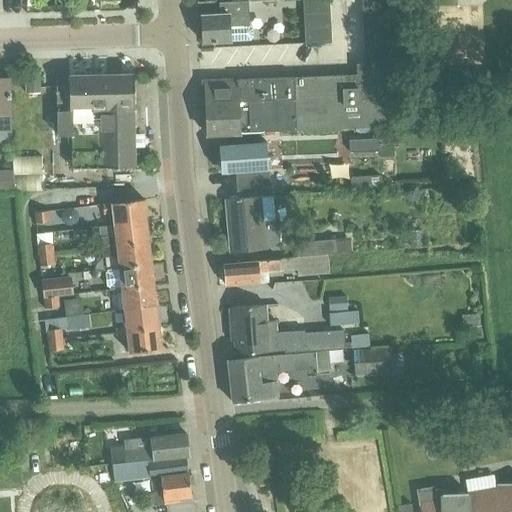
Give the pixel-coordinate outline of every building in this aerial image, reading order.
[(331,29),(330,14),(329,0),(304,0),(303,0),(304,15),(305,30),(331,29)] [(362,0),(363,11),(389,10),(388,0),(362,0)] [(363,11),(363,24),(390,23),(389,10),(363,11)] [(217,15),(202,16),(203,44),(231,42),(249,42),(251,39),(251,30),(247,27),(247,14),(217,15)] [(363,24),(364,38),(390,37),(390,23),(363,24)] [(305,45),(331,44),(331,29),(305,30),(305,45)] [(364,51),(391,50),(390,37),(364,38),(364,51)] [(365,64),(390,63),(391,64),(391,50),(364,51),(365,64)] [(357,76),(205,82),(205,97),(207,135),(223,135),(240,134),(261,133),(264,133),(296,131),(360,129),(369,128),(371,128),(393,127),(392,97),(390,63),(365,64),(357,65),(357,76)] [(42,94),(42,72),(27,73),(27,94),(42,94)] [(135,109),(136,109),(135,74),(70,76),(70,86),(58,87),(59,136),(73,135),(74,169),(137,167),(135,109)] [(0,143),(12,143),(12,129),(11,113),(11,97),(10,78),(0,78),(0,143)] [(224,136),(224,145),(220,145),(221,164),(225,164),(226,173),(236,173),(237,189),(270,186),(267,142),(263,142),(262,134),(224,136)] [(379,151),(379,138),(349,140),(350,152),(379,151)] [(3,171),(33,170),(33,152),(3,153),(3,171)] [(14,172),(0,172),(0,190),(14,190),(14,172)] [(17,172),(16,186),(32,187),(33,173),(17,172)] [(380,188),(380,175),(351,177),(351,189),(380,188)] [(276,222),(274,196),(228,199),(232,251),(281,247),(280,222),(276,222)] [(115,225),(146,221),(144,200),(103,204),(105,214),(113,213),(115,225)] [(34,213),(36,223),(51,221),(50,211),(34,213)] [(146,221),(115,225),(116,235),(101,237),(102,248),(108,248),(149,243),(146,221)] [(28,229),(27,240),(42,241),(43,230),(28,229)] [(297,244),(298,258),(328,256),(337,255),(336,243),(335,241),(297,244)] [(348,242),(336,243),(337,255),(348,254),(348,242)] [(151,264),(149,243),(108,248),(108,252),(117,251),(120,268),(151,264)] [(39,256),(54,254),(53,244),(37,245),(39,256)] [(55,264),(54,254),(39,256),(40,266),(55,264)] [(280,260),(225,264),(227,287),(260,284),(259,274),(280,272),(298,271),(298,278),(330,275),(328,256),(298,258),(280,259),(280,260)] [(120,268),(106,269),(109,291),(113,290),(154,285),(151,264),(120,268)] [(43,298),(59,296),(74,295),(73,280),(42,283),(43,298)] [(122,289),(113,290),(113,295),(117,294),(122,293),(124,309),(124,310),(156,306),(154,285),(122,289)] [(59,296),(43,298),(45,309),(60,307),(59,296)] [(331,312),(349,310),(347,297),(329,299),(331,312)] [(156,306),(124,310),(126,327),(117,328),(118,333),(159,328),(156,306)] [(265,306),(233,309),(233,313),(229,313),(232,340),(235,340),(237,356),(342,347),(341,329),(303,332),(303,330),(276,332),(275,321),(267,322),(265,306)] [(332,326),(359,324),(358,312),(331,314),(332,326)] [(88,315),(83,315),(69,317),(67,317),(68,330),(90,328),(88,315)] [(464,329),(478,328),(477,316),(463,317),(464,329)] [(162,350),(159,328),(118,333),(118,337),(127,336),(130,354),(162,350)] [(48,341),(63,339),(62,329),(47,331),(48,341)] [(353,348),(371,346),(370,335),(352,337),(353,348)] [(65,350),(63,339),(48,341),(49,352),(65,350)] [(356,376),(396,373),(395,348),(355,351),(356,376)] [(293,354),(229,361),(233,404),(280,399),(277,374),(316,370),(317,374),(338,371),(337,363),(331,364),(329,352),(293,356),(293,354)] [(123,445),(111,446),(113,464),(116,463),(186,456),(189,456),(186,434),(150,438),(139,439),(123,441),(123,445)] [(116,463),(113,464),(115,481),(150,477),(153,505),(179,502),(178,499),(192,497),(190,487),(194,486),(192,474),(189,474),(186,456),(116,463)] [(483,491),(487,511),(511,511),(511,482),(497,484),(497,488),(483,491)] [(487,511),(483,491),(467,494),(467,492),(435,494),(435,489),(418,493),(420,502),(421,511),(487,511)]
